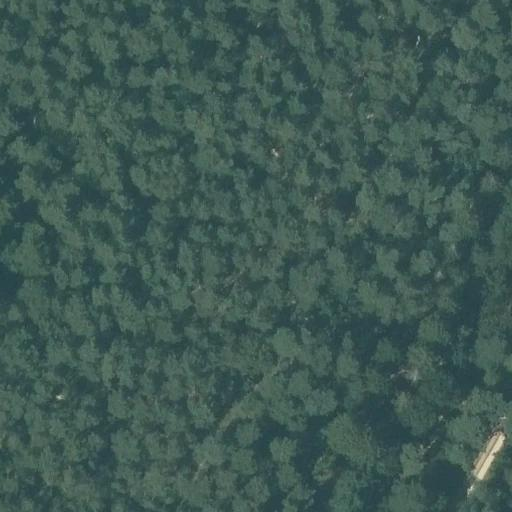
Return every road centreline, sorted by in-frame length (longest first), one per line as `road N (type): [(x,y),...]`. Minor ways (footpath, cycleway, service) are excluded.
road 1 (track): [(511,147),(304,511)]
road 2 (unknown): [(422,511),(511,355)]
